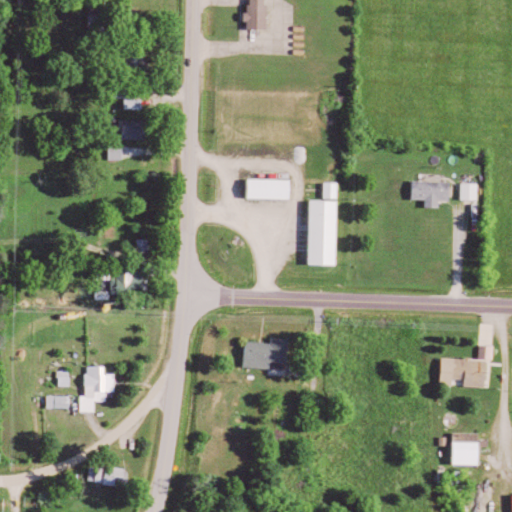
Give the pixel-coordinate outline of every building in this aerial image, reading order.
[(272,0),(254,0),(254,12),(250,12),(250,28),(271,29),(272,0)] [(152,48),(123,47),(122,77),(151,78),(152,48)] [(144,87),(115,86),(114,97),(143,98),(144,87)] [(129,108),(147,109),(147,100),(130,99),(129,108)] [(151,140),(151,120),(125,120),(125,139),(151,140)] [(128,159),(127,146),(113,146),(114,160),(128,159)] [(296,199),(297,180),(254,178),(253,198),(296,199)] [(456,181),(418,181),(417,199),(431,200),(431,207),(445,208),(445,200),(455,201),(456,181)] [(314,264),(342,265),(343,182),(329,182),(329,200),(316,199),(314,264)] [(484,183),(467,182),(466,200),(483,200),(484,183)] [(148,296),(149,281),(148,281),(148,269),(123,268),(122,286),(117,286),(117,296),(148,296)] [(248,367),(275,369),(276,361),(293,362),(294,339),(276,338),(276,343),(249,341),(248,367)] [(484,358),(498,359),(499,345),(485,345),(484,358)] [(469,387),(492,387),(492,359),(447,358),(446,387),(458,387),(458,378),(469,379),(469,387)] [(120,373),(110,373),(110,366),(91,366),(91,396),(85,396),(85,412),(100,412),(100,402),(111,401),(111,392),(120,392),(120,373)] [(52,408),(75,408),(74,396),(52,396),(52,408)] [(485,433),(458,433),(458,465),(485,465),(485,433)] [(94,467),(93,483),(132,485),(132,468),(94,467)]
